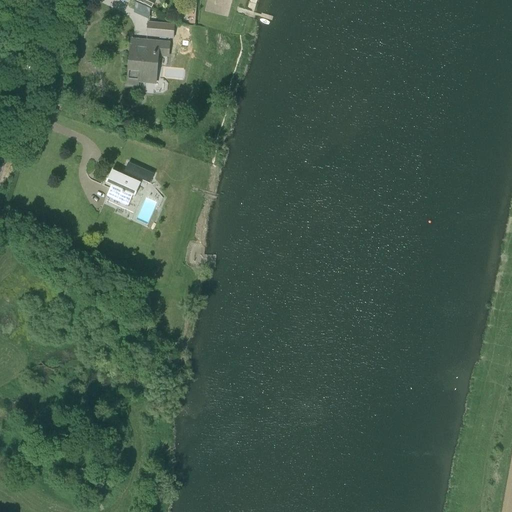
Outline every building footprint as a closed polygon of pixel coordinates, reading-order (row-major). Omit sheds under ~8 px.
[(148,22),(147,36),(173,39),(175,25),(148,22)] [(179,30),(182,38),(189,36),(186,28),(179,30)] [(170,43),(132,40),(127,85),(139,86),(139,79),(158,80),(160,57),(169,58),(170,43)] [(154,175),(128,164),(124,173),(150,185),(154,175)] [(112,200),(127,207),(132,196),(137,198),(143,186),(113,173),(108,185),(117,189),(112,200)]
